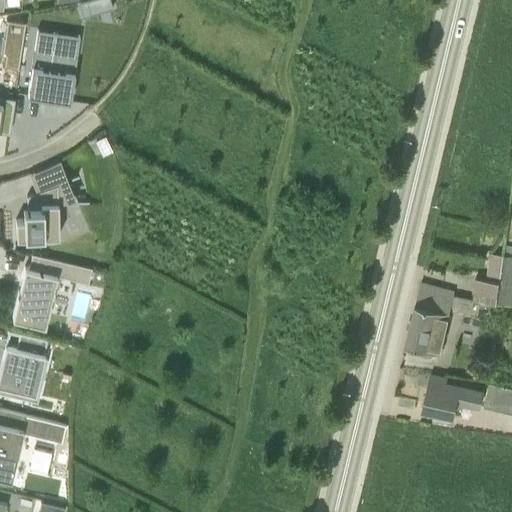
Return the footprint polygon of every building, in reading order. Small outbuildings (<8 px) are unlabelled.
[(83,0),(78,2),(83,16),(113,7),(110,0),(83,0)] [(24,23),(7,20),(2,53),(6,54),(4,64),(17,66),(24,23)] [(36,32),(27,94),(45,96),(52,97),(70,100),(77,48),(52,45),(54,35),(40,33),(36,32)] [(0,131),(9,133),(14,97),(0,95),(0,131)] [(112,150),(105,136),(95,140),(102,155),(112,150)] [(23,219),(15,219),(16,236),(40,236),(40,241),(55,240),(55,235),(58,235),(58,203),(57,183),(36,191),(26,195),(27,207),(23,207),(23,219)] [(475,277),(472,299),(496,302),(497,295),(511,296),(511,254),(504,254),(489,252),(488,255),(486,278),(475,277)] [(91,267),(32,253),(28,267),(24,266),(12,317),(43,324),(55,274),(88,282),(91,267)] [(421,282),(406,343),(422,348),(421,349),(423,351),(432,354),(434,353),(434,351),(439,352),(450,310),(453,295),(454,291),(421,282)] [(5,344),(0,364),(0,385),(17,390),(19,383),(36,387),(43,357),(44,352),(43,352),(47,337),(8,328),(7,330),(18,333),(23,334),(20,347),(15,346),(5,344)] [(422,409),(453,417),(459,401),(480,406),(485,390),(445,381),(447,376),(431,374),(422,409)] [(511,385),(489,381),(484,405),(511,411),(511,385)] [(0,475),(10,478),(22,431),(61,440),(65,423),(26,414),(0,407),(0,475)] [(37,511),(62,511),(64,506),(41,500),(37,511)]
